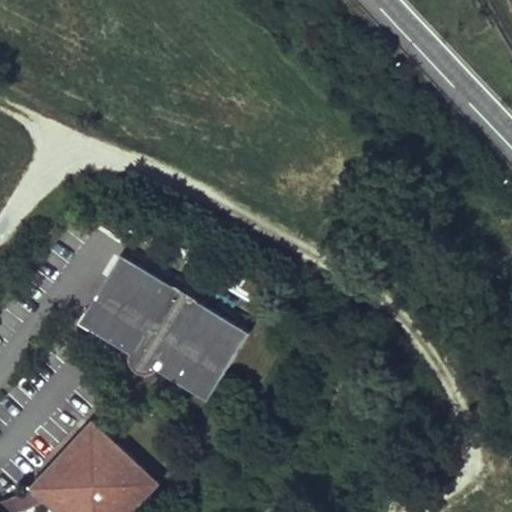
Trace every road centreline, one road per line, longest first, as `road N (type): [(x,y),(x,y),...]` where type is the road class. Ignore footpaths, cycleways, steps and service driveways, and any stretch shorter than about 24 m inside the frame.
road 1 (track): [(0,237),(82,138),(407,312),(455,389),(487,469)]
road 2 (motorway): [(387,0),(511,133)]
